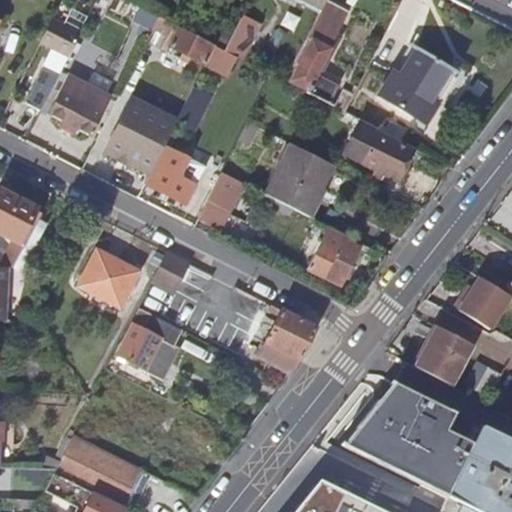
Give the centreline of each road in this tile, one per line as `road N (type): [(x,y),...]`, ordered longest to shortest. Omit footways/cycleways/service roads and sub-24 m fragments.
road 1 (residential): [(363,341),(326,307),(0,142)]
road 2 (secondary): [(363,341),(511,151)]
road 3 (secondary): [(227,511),(363,341)]
